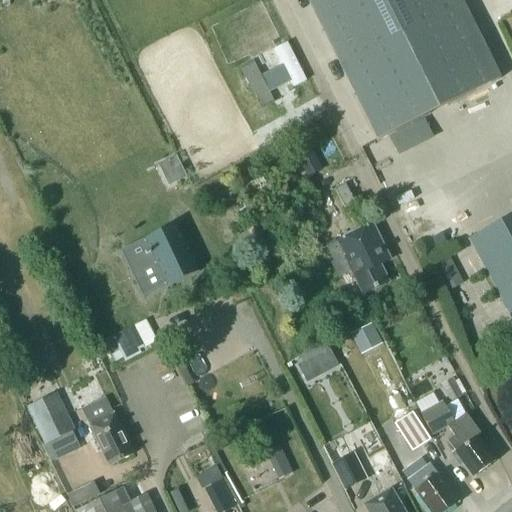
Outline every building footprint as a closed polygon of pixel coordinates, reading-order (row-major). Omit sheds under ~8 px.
[(309,0),(379,140),(501,79),(461,0),(309,0)] [(176,157),(158,166),(169,188),(187,179),(176,157)] [(345,185),(335,191),(344,208),(355,202),(345,185)] [(511,219),(468,243),(511,323),(511,219)] [(264,240),(256,223),(253,225),(254,228),(243,233),(250,246),(264,240)] [(146,256),(132,263),(147,293),(178,278),(177,276),(195,267),(198,273),(200,272),(177,224),(175,225),(177,229),(145,244),(146,245),(150,252),(145,254),(146,256)] [(372,226),(337,243),(343,255),(329,262),(337,279),(351,272),(363,296),(388,284),(380,266),(389,262),(372,226)] [(451,259),(435,268),(444,285),(460,277),(451,259)] [(214,353),(237,403),(249,397),(252,403),(270,395),(247,346),(244,347),(232,320),(189,340),(198,360),(214,353)] [(371,324),(351,335),(361,354),(381,343),(371,324)] [(134,327),(104,343),(117,367),(142,354),(140,351),(145,348),(134,327)] [(179,348),(173,351),(177,359),(183,356),(179,348)] [(307,360),(296,365),(306,383),(316,377),(319,376),(322,374),(338,366),(328,348),(307,360)] [(454,379),(442,386),(451,403),(463,396),(454,379)] [(58,394),(29,408),(47,444),(75,430),(58,394)] [(495,461),(477,438),(482,435),(466,414),(454,423),(443,402),(421,414),(433,437),(448,429),(455,437),(447,444),(455,454),(452,456),(461,468),(465,465),(474,477),(495,461)] [(432,439),(417,408),(408,412),(410,415),(395,425),(412,452),(432,439)] [(132,456),(111,413),(86,425),(107,468),(132,456)] [(243,418),(228,424),(232,433),(247,427),(243,418)] [(279,447),(264,453),(271,467),(285,460),(279,447)] [(356,455),(332,467),(346,494),(369,482),(356,455)] [(430,467),(428,469),(422,461),(413,468),(411,465),(399,473),(425,511),(446,511),(456,505),(430,467)] [(227,474),(222,477),(240,510),(246,506),(244,503),(243,504),(227,474)] [(221,479),(204,488),(211,501),(228,492),(221,479)] [(187,511),(176,489),(169,492),(178,511),(187,511)] [(134,511),(124,491),(107,499),(113,511),(134,511)] [(400,511),(389,492),(362,508),(364,511),(400,511)] [(113,511),(107,499),(81,511),(113,511)]
